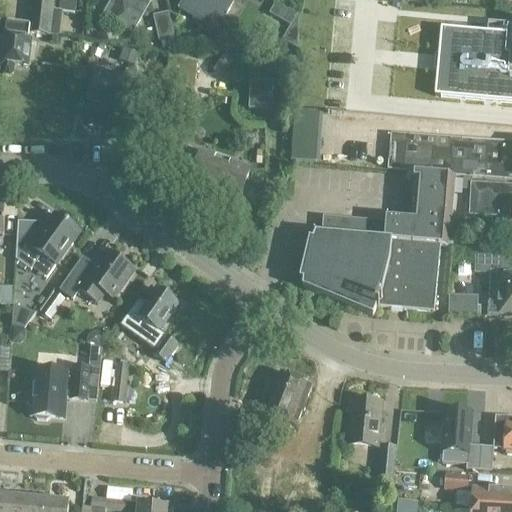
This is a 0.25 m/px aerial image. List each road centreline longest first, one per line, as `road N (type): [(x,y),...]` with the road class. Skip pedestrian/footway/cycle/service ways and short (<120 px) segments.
road 1 (residential): [(265,310),(90,183),(60,169),(0,167)]
road 2 (residential): [(511,378),(397,375),(331,358),(265,310)]
road 3 (residential): [(210,474),(0,456)]
road 4 (residential): [(210,474),(221,368),(265,310)]
